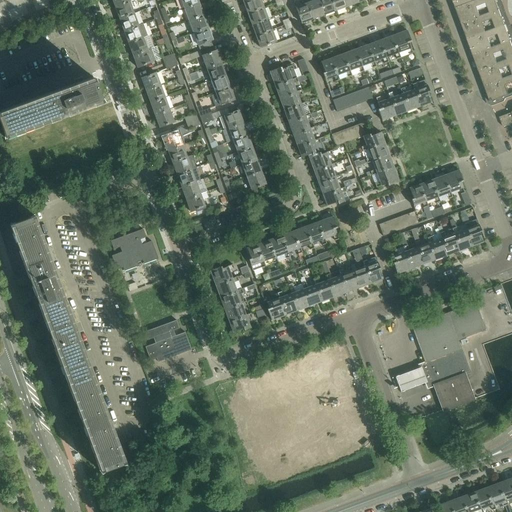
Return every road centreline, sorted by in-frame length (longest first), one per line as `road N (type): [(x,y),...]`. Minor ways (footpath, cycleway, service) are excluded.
road 1 (residential): [(509,262),(511,250),(419,3)]
road 2 (residential): [(178,248),(295,201),(247,65)]
road 3 (residential): [(355,317),(219,364),(178,248)]
road 4 (residential): [(178,248),(86,0)]
road 5 (residential): [(247,65),(419,3)]
road 6 (unclassified): [(417,484),(355,317)]
road 7 (residential): [(509,262),(355,317)]
road 8 (tertiary): [(73,511),(17,360)]
road 9 (tertiary): [(0,380),(48,511)]
